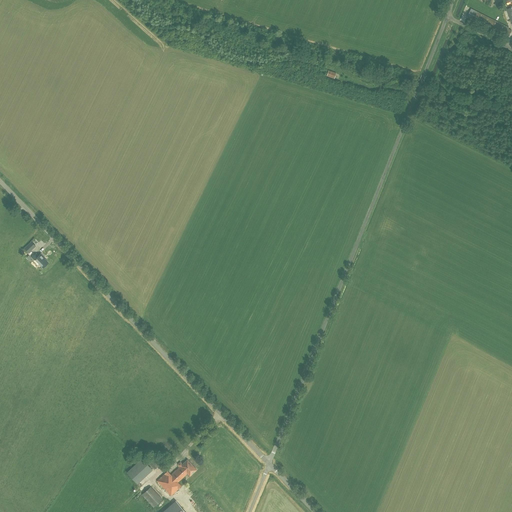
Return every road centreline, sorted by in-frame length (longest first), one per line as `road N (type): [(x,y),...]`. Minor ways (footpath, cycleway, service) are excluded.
road 1 (unclassified): [(268,463),(447,17)]
road 2 (unclassified): [(268,463),(0,181)]
